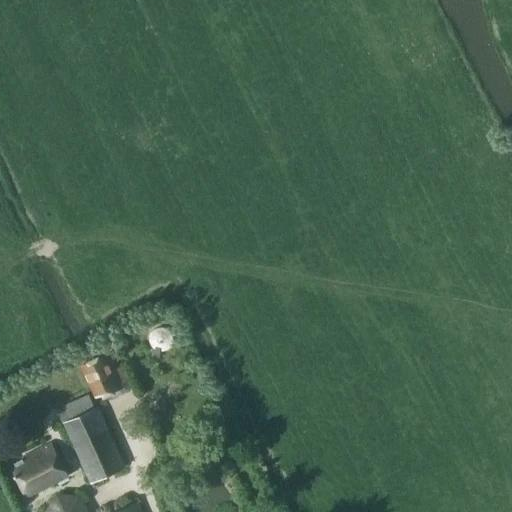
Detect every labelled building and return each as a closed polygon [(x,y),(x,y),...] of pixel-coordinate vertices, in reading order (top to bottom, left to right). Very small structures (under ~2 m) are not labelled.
[(115,383),(126,379),(116,353),(82,366),(94,397),(117,387),(115,383)] [(94,409),(89,397),(59,410),(64,423),(94,409)] [(91,483),(126,467),(99,407),(94,409),(64,423),(91,483)] [(25,495),(67,476),(52,444),(10,463),(25,495)] [(87,511),(78,495),(56,496),(47,511),(87,511)]
